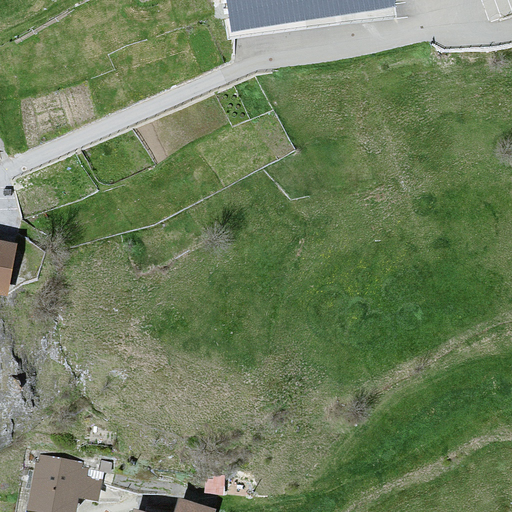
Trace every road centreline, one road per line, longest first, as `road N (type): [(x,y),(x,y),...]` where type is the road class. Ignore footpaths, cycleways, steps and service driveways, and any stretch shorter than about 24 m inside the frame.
road 1 (tertiary): [(0,177),(250,69)]
road 2 (residential): [(436,22),(250,69)]
